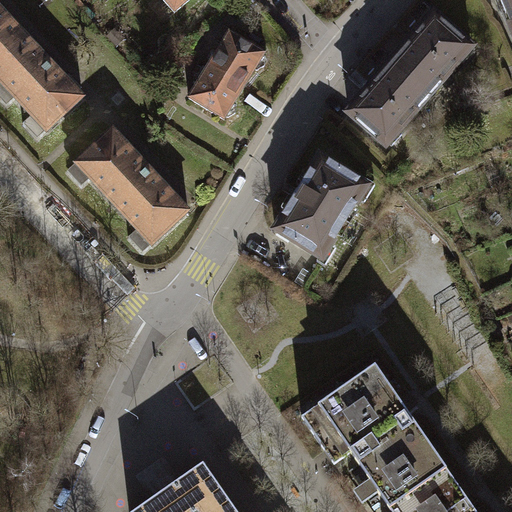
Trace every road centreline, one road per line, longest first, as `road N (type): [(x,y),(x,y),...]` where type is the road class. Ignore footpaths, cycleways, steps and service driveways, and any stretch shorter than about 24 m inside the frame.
road 1 (residential): [(336,59),(200,269),(154,325)]
road 2 (residential): [(0,169),(154,325)]
road 3 (residential): [(154,325),(73,511)]
